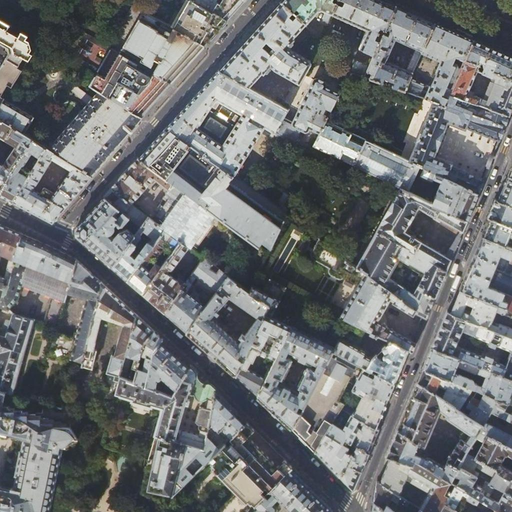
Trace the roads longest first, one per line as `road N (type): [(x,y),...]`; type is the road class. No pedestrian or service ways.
road 1 (tertiary): [(511,130),(356,511)]
road 2 (residential): [(354,511),(105,272),(55,234)]
road 3 (residential): [(264,0),(55,234)]
